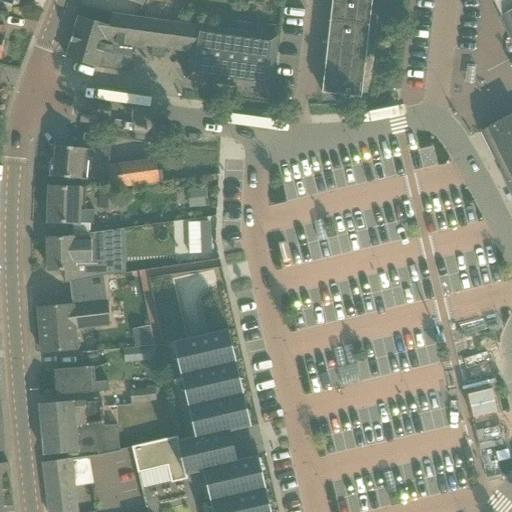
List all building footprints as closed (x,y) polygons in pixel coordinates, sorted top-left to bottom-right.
[(371,0),(332,0),(322,93),(361,98),(371,0)] [(511,0),(492,0),(492,1),(500,17),(511,9),(511,0)] [(511,9),(500,17),(511,41),(511,9)] [(186,79),(269,91),(276,37),(211,28),(211,29),(112,15),(109,27),(77,18),(77,19),(73,33),(72,35),(73,35),(73,36),(72,40),(71,40),(71,41),(70,41),(70,43),(66,57),(65,58),(66,59),(67,59),(98,68),(130,72),(133,50),(144,51),(145,46),(190,53),(186,79)] [(511,114),(509,116),(502,120),(507,129),(494,135),(490,127),(481,131),(511,193),(511,114)] [(507,129),(502,120),(490,126),(490,127),(494,135),(507,129)] [(82,149),(55,147),(55,150),(54,150),(54,151),(55,151),(55,155),(54,155),(54,160),(52,160),(50,177),(86,181),(89,151),(110,154),(112,138),(84,134),(82,149)] [(155,160),(138,162),(108,167),(111,190),(159,183),(155,160)] [(48,238),(48,239),(90,234),(90,224),(93,224),(94,210),(85,210),(86,188),(49,187),(48,223),(49,223),(49,237),(49,238),(48,238)] [(116,190),(111,190),(102,189),(101,209),(116,210),(116,190)] [(203,189),(188,190),(189,209),(205,207),(203,189)] [(188,223),(188,236),(200,235),(200,222),(188,223)] [(48,239),(47,239),(48,271),(65,271),(74,270),(75,282),(102,277),(104,277),(113,275),(112,231),(90,234),(48,239)] [(59,306),(37,308),(37,311),(37,310),(41,350),(40,350),(41,352),(77,349),(75,330),(111,326),(110,324),(108,302),(107,302),(104,277),(102,277),(75,282),(70,283),(72,305),(71,305),(71,304),(59,305),(59,306)] [(212,511),(270,511),(258,456),(236,461),(230,432),(251,427),(228,330),(173,343),(195,437),(178,441),(177,437),(131,447),(138,474),(167,467),(171,484),(187,480),(186,475),(203,472),(212,511)] [(136,348),(124,349),(125,363),(156,360),(155,347),(136,348)] [(93,367),(54,370),(56,395),(109,391),(108,381),(96,382),(95,383),(93,367)] [(153,388),(131,390),(130,390),(131,404),(156,401),(155,388),(153,388)] [(73,401),(40,405),(42,433),(44,455),(45,462),(70,459),(89,457),(98,455),(120,451),(119,440),(118,425),(104,426),(103,407),(102,400),(73,401)] [(45,463),(43,463),(49,511),(77,511),(74,487),(93,484),(89,457),(70,459),(45,462),(45,463)] [(0,511),(10,511),(14,511),(14,510),(13,510),(8,466),(9,466),(9,464),(0,464),(0,511)]
